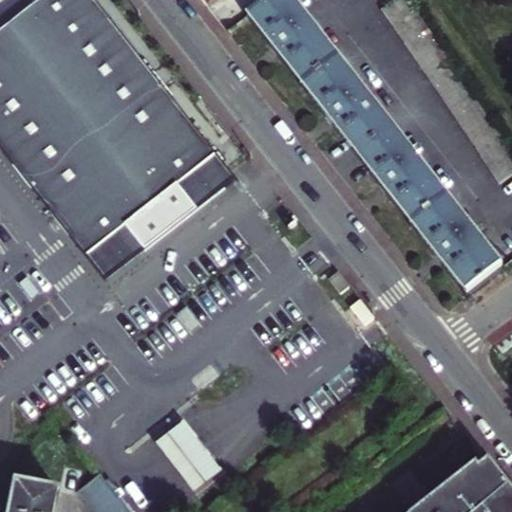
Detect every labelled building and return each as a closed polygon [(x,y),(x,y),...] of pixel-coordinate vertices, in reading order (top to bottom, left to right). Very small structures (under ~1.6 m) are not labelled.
[(95,0),(36,0),(0,28),(0,143),(105,279),(235,178),(95,0)] [(203,0),(204,0),(210,8),(221,0),(203,0)] [(445,264),(469,295),(503,268),(393,129),(291,0),(270,0),(251,15),(277,48),(325,110),(359,154),(390,194),(445,264)] [(397,0),(379,12),(500,186),(511,177),(511,153),(406,0),(397,0)] [(179,413),(147,438),(172,470),(191,493),(223,468),(205,445),(179,413)] [(511,511),(511,487),(491,461),(479,469),(476,466),(424,508),(418,511),(511,511)] [(132,511),(104,476),(82,494),(95,511),(132,511)] [(61,511),(66,494),(20,484),(14,511),(61,511)]
